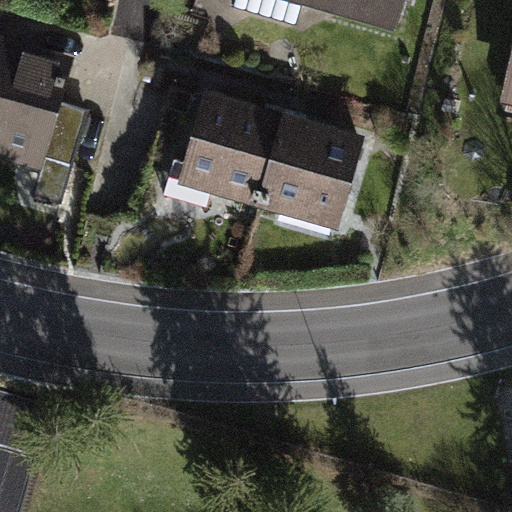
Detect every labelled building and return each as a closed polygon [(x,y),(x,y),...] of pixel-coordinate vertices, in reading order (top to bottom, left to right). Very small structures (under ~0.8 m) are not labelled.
[(235,0),(234,7),(295,25),(302,0),(309,0),(396,25),(402,0),(235,0)] [(69,70),(0,50),(0,145),(72,165),(87,111),(60,103),(69,70)] [(284,120),(206,98),(188,163),(173,159),(164,194),(207,208),(216,172),(253,201),(260,202),(284,120)] [(360,142),(284,120),(260,202),(268,204),(312,201),(341,210),(360,142)] [(0,455),(29,464),(35,466),(51,405),(0,390),(0,455)] [(0,511),(15,511),(29,464),(0,455),(0,511)]
